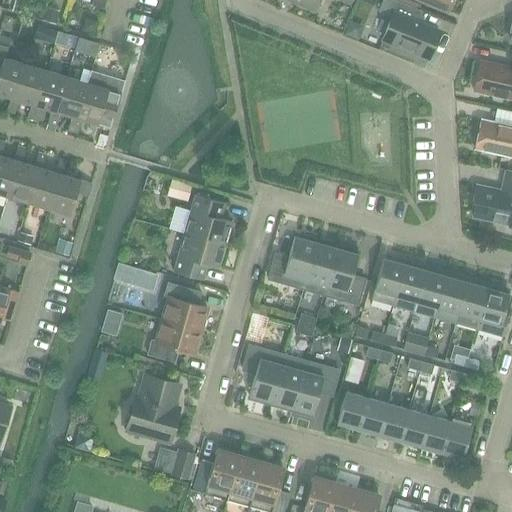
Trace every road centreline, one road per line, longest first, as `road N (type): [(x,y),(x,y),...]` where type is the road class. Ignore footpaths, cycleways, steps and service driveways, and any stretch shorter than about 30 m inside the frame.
road 1 (residential): [(496,483),(474,489),(205,413),(269,194),(439,243)]
road 2 (residential): [(441,93),(236,0)]
road 3 (residential): [(439,243),(446,208),(441,93)]
road 4 (residential): [(0,360),(11,364),(43,254)]
